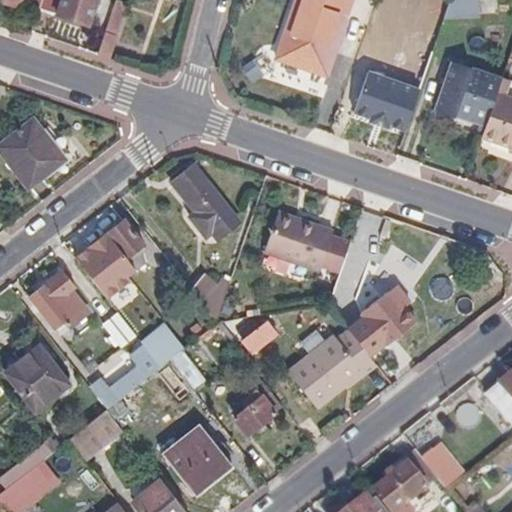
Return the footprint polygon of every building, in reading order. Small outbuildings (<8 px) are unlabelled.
[(2,0),(38,12),(40,5),(41,0),(2,0)] [(41,0),(40,5),(87,21),(94,0),(41,0)] [(294,0),(278,57),(327,74),(351,0),(294,0)] [(448,0),(443,17),(497,14),(496,0),(448,0)] [(511,41),(511,0),(506,0),(503,12),(507,13),(498,37),(511,41)] [(113,2),(96,53),(108,57),(125,6),(113,2)] [(496,92),(500,83),(450,65),(432,116),(453,123),(455,118),(484,128),(496,92)] [(418,86),(367,68),(352,108),(369,114),(368,117),(386,124),(387,121),(404,127),(418,86)] [(511,97),(496,92),(484,128),(481,135),(511,145),(511,97)] [(0,152),(26,188),(63,159),(32,119),(0,142),(0,152)] [(234,215),(199,168),(194,172),(190,168),(172,182),(189,202),(183,207),(200,229),(209,222),(217,230),(234,215)] [(318,230),(319,225),(278,211),(265,251),(320,270),(331,235),(318,230)] [(367,218),(359,215),(354,229),(363,232),(367,218)] [(145,243),(126,218),(85,250),(107,278),(121,267),(112,255),(122,248),(128,256),(145,243)] [(333,230),(319,225),(318,230),(331,235),(333,230)] [(338,277),(343,262),(331,258),(326,273),(338,277)] [(76,287),(64,272),(32,297),(61,334),(88,312),(72,291),(76,287)] [(205,273),(188,287),(216,322),(216,323),(225,298),(231,282),(220,277),(215,285),(205,273)] [(389,289),(402,305),(409,300),(396,284),(389,289)] [(348,329),(367,352),(383,339),(385,342),(413,319),(402,305),(389,289),(361,311),(363,313),(346,326),(348,329)] [(333,292),(329,304),(336,313),(345,306),(333,292)] [(115,310),(98,322),(115,348),(133,336),(115,310)] [(276,332),(266,319),(242,338),(252,351),(276,332)] [(228,349),(234,344),(216,323),(216,322),(199,336),(202,340),(213,331),(228,349)] [(164,324),(143,341),(145,344),(162,365),(169,359),(182,349),(183,349),(164,324)] [(365,373),(376,364),(367,352),(348,329),(336,338),(334,334),(324,342),(314,330),(298,343),(307,354),(288,371),(317,407),(344,386),(341,382),(359,367),(365,373)] [(36,409),(72,381),(42,344),(7,372),(36,409)] [(126,376),(134,387),(162,365),(145,344),(132,354),(140,364),(126,376)] [(169,359),(194,391),(207,381),(182,349),(169,359)] [(346,388),(365,373),(359,367),(341,382),(344,386),(346,388)] [(246,405),(232,416),(247,434),(282,406),(254,369),(244,377),(253,389),(241,399),(246,405)] [(511,424),(511,372),(486,392),(511,424)] [(458,404),(455,423),(472,426),(475,407),(458,404)] [(122,427),(107,408),(68,439),(83,457),(122,427)] [(236,462),(203,420),(164,451),(198,493),(236,462)] [(441,477),(449,487),(467,473),(442,440),(423,454),(441,477)] [(29,457),(36,465),(52,452),(46,443),(29,457)] [(423,454),(417,445),(386,469),(390,475),(377,486),(396,511),(417,511),(410,502),(441,477),(423,454)] [(18,511),(58,480),(43,459),(0,493),(0,497),(10,511),(18,511)] [(187,511),(189,511),(162,477),(134,498),(145,511),(187,511)] [(392,511),(378,494),(373,498),(368,491),(341,511),(392,511)] [(467,510),(468,511),(486,511),(478,501),(467,510)]
